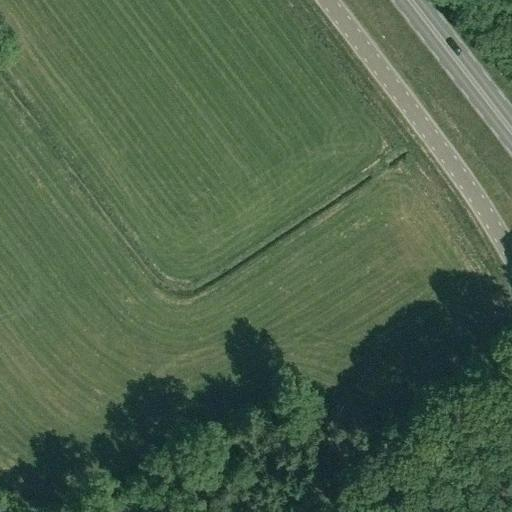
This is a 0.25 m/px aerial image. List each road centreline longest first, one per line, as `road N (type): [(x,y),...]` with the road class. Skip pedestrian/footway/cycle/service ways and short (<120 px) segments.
road 1 (unclassified): [(511,250),(328,0)]
road 2 (primary): [(511,133),(408,0)]
